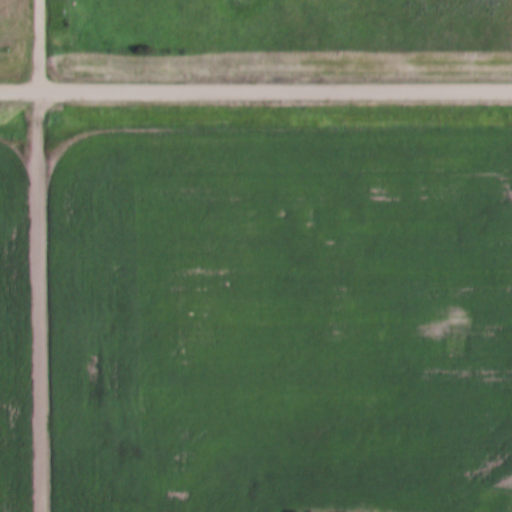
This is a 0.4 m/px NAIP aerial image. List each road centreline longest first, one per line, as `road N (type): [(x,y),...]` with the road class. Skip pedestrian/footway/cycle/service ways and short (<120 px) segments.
road 1 (track): [(42,511),(41,0)]
road 2 (residential): [(0,92),(511,93)]
